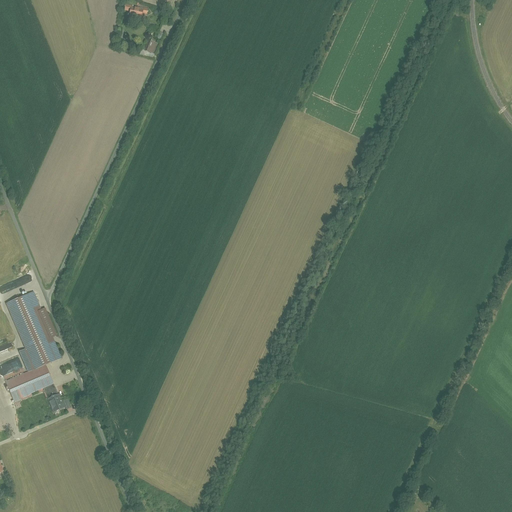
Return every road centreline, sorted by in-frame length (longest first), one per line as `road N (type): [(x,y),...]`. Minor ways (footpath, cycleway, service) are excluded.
road 1 (unclassified): [(47,300),(186,0)]
road 2 (unclassified): [(134,511),(47,300)]
road 3 (unclassified): [(47,300),(0,182)]
